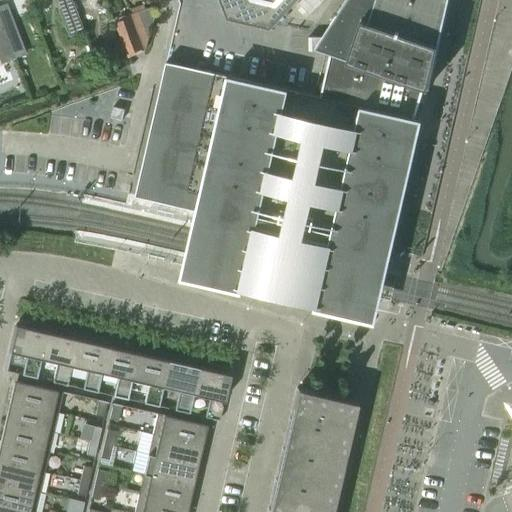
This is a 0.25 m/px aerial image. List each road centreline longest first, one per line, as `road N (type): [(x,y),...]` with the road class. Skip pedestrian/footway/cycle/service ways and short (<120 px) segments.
road 1 (residential): [(15,144),(129,169),(160,0)]
road 2 (residential): [(20,266),(252,319)]
road 3 (residential): [(252,319),(209,511)]
road 4 (residential): [(256,511),(296,329)]
road 5 (unclassified): [(511,372),(476,389),(448,511)]
